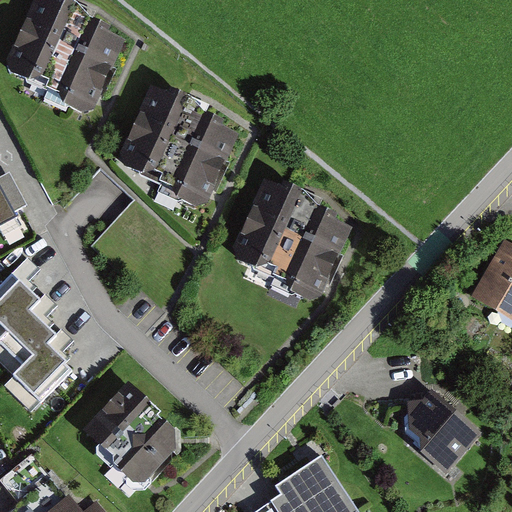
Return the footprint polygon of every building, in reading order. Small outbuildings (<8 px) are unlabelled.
[(135,40),(47,0),(44,0),(14,67),(104,108),(135,40)] [(248,131),(156,91),(124,164),(217,205),(248,131)] [(0,222),(17,214),(0,182),(0,222)] [(359,225),(272,184),(238,256),(325,297),(359,225)] [(511,246),(506,243),(473,300),(511,322),(511,246)] [(44,297),(18,271),(0,288),(0,318),(35,353),(17,372),(42,397),(72,368),(66,362),(71,357),(52,339),(60,330),(35,305),(44,297)] [(189,441),(132,388),(89,433),(145,486),(189,441)] [(483,436),(433,393),(423,404),(409,404),(410,434),(420,442),(422,458),(447,479),(483,436)] [(358,511),(323,458),(275,490),(280,499),(261,511),(358,511)] [(87,511),(59,475),(10,511),(108,511),(102,504),(91,511),(87,511)]
